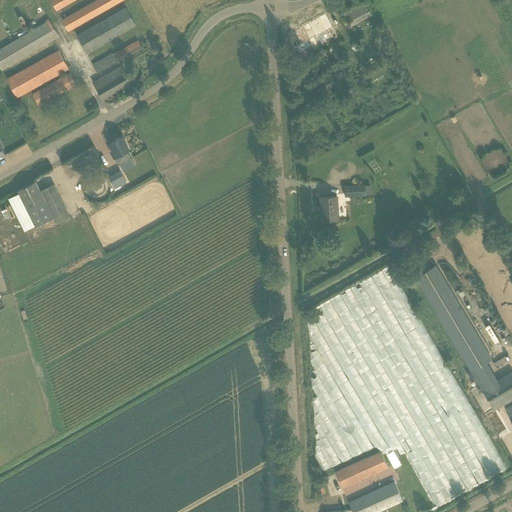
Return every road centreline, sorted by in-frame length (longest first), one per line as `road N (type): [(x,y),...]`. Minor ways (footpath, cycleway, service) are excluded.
road 1 (tertiary): [(298,511),(268,7)]
road 2 (unclassified): [(0,176),(164,81),(219,16),(268,7)]
